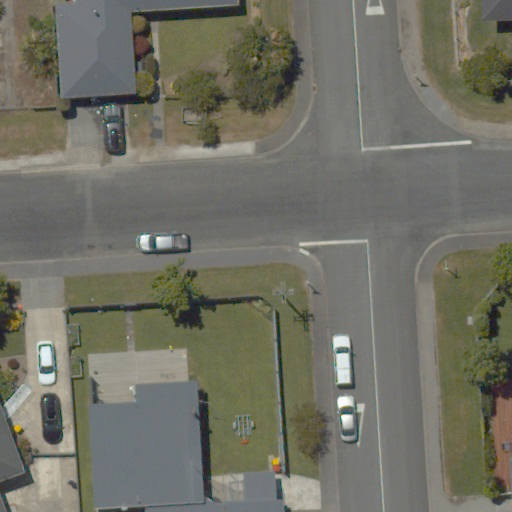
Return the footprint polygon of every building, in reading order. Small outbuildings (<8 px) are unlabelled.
[(54,0),(61,97),(139,92),(134,16),(227,10),(226,0),(54,0)] [(511,0),(436,0),(438,38),(511,34),(511,0)] [(511,511),(511,353),(486,355),(492,451),(451,453),(454,511),(511,511)] [(195,393),(88,398),(93,504),(144,501),(143,511),(281,511),(281,486),(199,488),(195,393)] [(0,411),(0,511),(6,511),(0,493),(0,469),(19,463),(0,411)]
